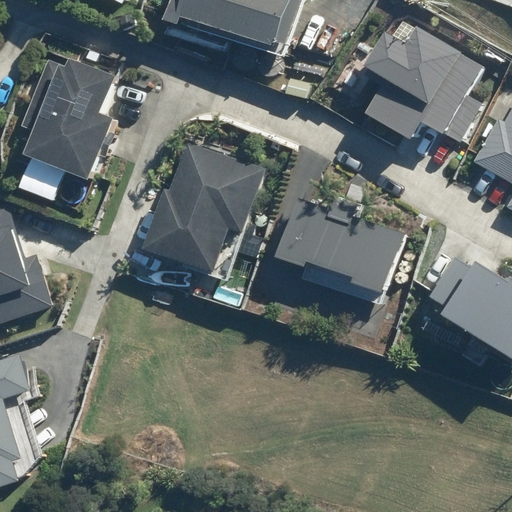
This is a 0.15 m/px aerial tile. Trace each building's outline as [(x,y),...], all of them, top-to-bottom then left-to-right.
[(268,38),(280,0),(174,0),(172,9),(268,38)] [(436,28),(431,37),(408,24),(378,75),(399,87),(384,113),(434,142),(443,126),(473,143),(494,105),(482,99),(502,65),(436,28)] [(76,67),(55,60),(32,128),(50,134),(42,157),(112,182),(133,119),(120,115),(134,76),(80,57),(76,67)] [(511,123),(508,121),(484,163),(511,179),(511,123)] [(167,235),(228,260),(272,152),(211,127),(167,235)] [(350,198),(345,211),(310,199),(291,257),(318,266),(314,279),(391,305),(395,291),(404,294),(423,237),(370,219),(374,206),(350,198)] [(0,329),(65,311),(49,256),(38,259),(30,230),(25,231),(17,204),(0,209),(0,329)] [(511,359),(511,267),(500,262),(493,274),(468,258),(445,296),(434,290),(412,331),(485,369),(495,349),(511,359)] [(0,354),(0,481),(41,471),(20,388),(44,382),(35,345),(0,354)]
